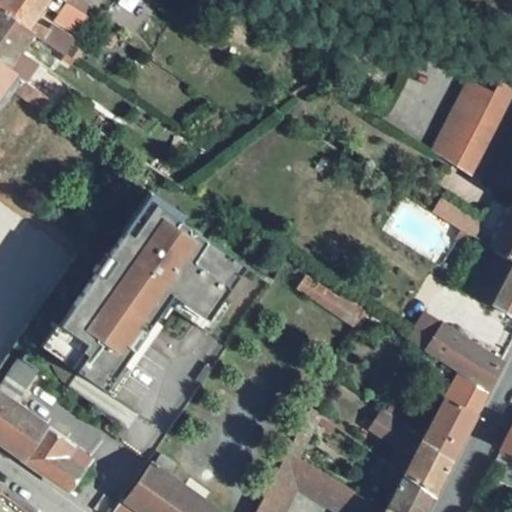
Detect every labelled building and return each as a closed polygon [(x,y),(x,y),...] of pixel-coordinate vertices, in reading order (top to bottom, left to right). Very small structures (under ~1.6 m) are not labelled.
[(0,0),(0,10),(27,29),(47,0),(0,0)] [(66,0),(87,14),(93,6),(83,0),(66,0)] [(27,29),(0,10),(0,65),(7,70),(20,52),(33,33),(27,29)] [(0,65),(0,102),(8,91),(18,77),(7,70),(0,65)] [(18,77),(8,91),(43,113),(53,100),(18,77)] [(469,81),(431,152),(478,182),(511,119),(511,89),(499,82),(493,94),(469,81)] [(152,191),(124,231),(127,233),(134,238),(158,204),(183,222),(187,215),(152,191)] [(464,232),(472,237),(480,224),(439,200),(431,213),(464,232)] [(82,375),(107,393),(125,365),(156,321),(161,315),(174,296),(210,321),(223,302),(248,267),(183,222),(158,204),(134,238),(127,233),(110,256),(118,261),(105,279),(98,274),(64,324),(71,329),(53,354),(54,366),(60,378),(68,387),(72,389),(82,375)] [(511,261),(511,204),(487,246),(499,253),(511,261)] [(472,237),(464,232),(458,241),(467,247),(473,238),(472,237)] [(511,318),(511,261),(499,253),(475,296),(492,305),(491,307),(511,318)] [(108,254),(95,272),(98,274),(105,279),(118,261),(110,256),(108,254)] [(329,312),(338,299),(305,277),(296,290),(329,312)] [(161,315),(165,318),(172,308),(210,334),(229,307),(223,302),(210,321),(174,296),(161,315)] [(362,316),(338,299),(329,312),(355,330),(362,316)] [(425,315),(409,340),(425,352),(442,325),(425,315)] [(125,365),(134,372),(165,327),(156,321),(125,365)] [(61,322),(43,348),(53,354),(71,329),(64,324),(61,322)] [(442,325),(425,352),(457,373),(488,394),(502,364),(442,325)] [(21,360),(4,384),(22,396),(39,373),(21,360)] [(457,373),(421,437),(454,460),(488,394),(457,373)] [(4,384),(0,389),(0,392),(17,404),(22,396),(4,384)] [(0,392),(0,444),(23,460),(68,492),(90,461),(45,430),(48,425),(17,404),(0,392)] [(381,420),(386,412),(384,410),(373,425),(392,438),(397,431),(381,420)] [(391,465),(403,474),(434,496),(454,460),(421,437),(402,422),(386,412),(381,420),(397,431),(392,438),(401,445),(391,465)] [(511,426),(500,451),(511,455),(511,426)] [(385,511),(384,511),(372,504),(289,454),(258,511),(285,511),(298,490),(334,511),(385,511)] [(154,467),(149,463),(113,511),(218,511),(167,476),(176,464),(163,455),(154,467)] [(385,511),(425,511),(434,496),(403,474),(391,466),(383,459),(371,477),(395,489),(387,507),(384,511),(385,511)] [(374,499),(372,504),(384,511),(387,507),(374,499)]
